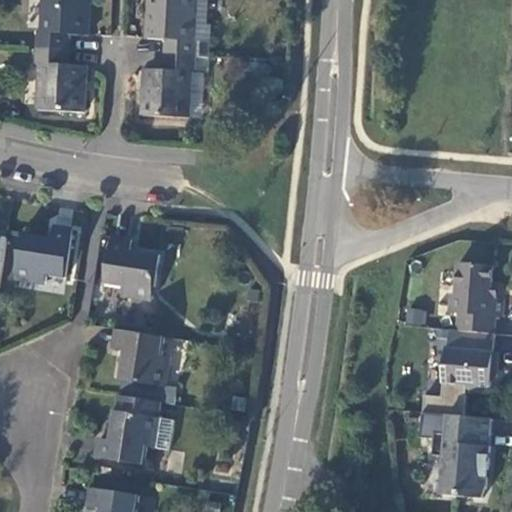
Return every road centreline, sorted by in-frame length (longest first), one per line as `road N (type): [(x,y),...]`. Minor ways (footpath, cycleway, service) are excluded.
road 1 (unclassified): [(320,236),(277,511)]
road 2 (residential): [(320,236),(373,241),(504,191)]
road 3 (residential): [(504,191),(327,169)]
road 4 (unclassified): [(338,0),(327,169)]
road 5 (residential): [(163,178),(0,152)]
